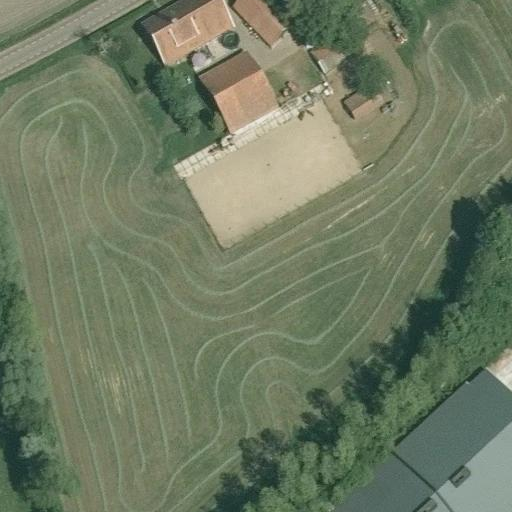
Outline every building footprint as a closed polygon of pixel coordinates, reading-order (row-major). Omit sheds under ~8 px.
[(166,68),(232,30),(215,0),(190,0),(143,28),(166,68)] [(271,50),(294,28),(266,0),(243,0),(233,10),(271,50)] [(322,45),(337,36),(343,31),(336,20),(315,32),(322,45)] [(338,37),(311,56),(325,77),(352,59),(338,37)] [(230,137),(278,110),(247,53),(198,80),(230,137)] [(355,124),(384,106),(372,85),(342,103),(355,124)] [(511,511),(511,403),(483,373),(332,511),(511,511)]
